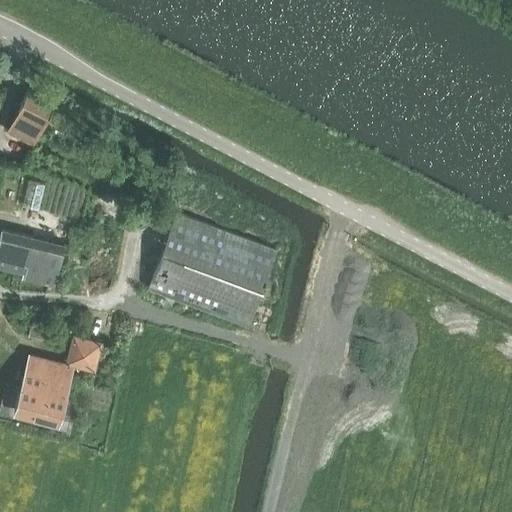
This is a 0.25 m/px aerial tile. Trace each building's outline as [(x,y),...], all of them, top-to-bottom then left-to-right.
[(80,224),(98,175),(30,151),(34,144),(55,103),(28,89),(24,100),(8,131),(0,153),(0,207),(7,210),(10,201),(54,215),(80,224)] [(248,325),(276,249),(177,212),(149,288),(248,325)] [(0,273),(54,287),(65,244),(1,229),(0,234),(0,273)] [(28,335),(45,340),(48,330),(31,326),(28,335)] [(94,367),(101,340),(74,333),(67,360),(94,367)] [(60,421),(65,403),(74,366),(73,365),(71,373),(39,365),(41,358),(28,354),(15,410),(60,421)]
